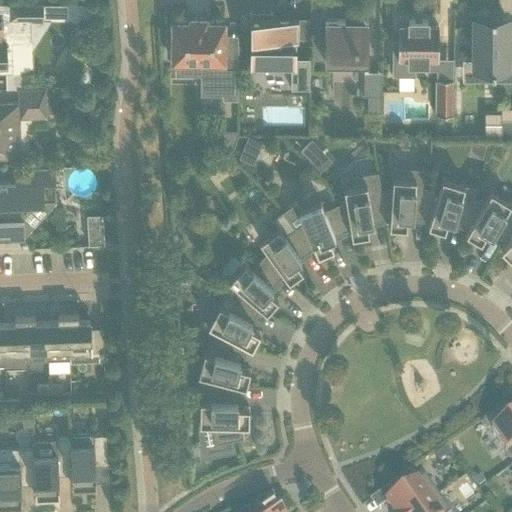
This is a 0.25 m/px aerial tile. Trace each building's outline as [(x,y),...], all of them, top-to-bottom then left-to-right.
[(0,71),(5,72),(10,72),(9,53),(5,54),(5,41),(30,40),(29,20),(43,20),(43,5),(8,5),(0,4),(0,71)] [(271,18),(271,12),(250,12),(249,38),(251,38),(251,44),(249,44),(249,65),(291,66),(290,89),(309,89),(309,58),(295,58),(295,39),(297,39),(298,18),(271,18)] [(473,49),(473,50),(475,50),(475,52),(474,52),(474,62),(475,62),(475,67),(479,67),(490,67),(490,74),(493,74),(493,77),(511,77),(511,56),(510,56),(506,56),(506,45),(508,45),(508,44),(506,44),(506,37),(506,33),(506,26),(506,24),(506,19),(494,19),(494,15),(490,15),(490,19),(475,19),(474,33),(475,33),(475,40),(473,40),(473,41),(473,49)] [(224,57),(224,21),(206,21),(206,17),(190,17),(190,21),(172,21),(171,61),(201,61),(201,95),(222,95),(222,100),(237,100),(238,58),(224,57)] [(367,20),(344,20),(325,20),(325,35),(321,35),(321,45),(325,45),(324,64),(367,65),(367,20)] [(427,25),(427,21),(408,21),(408,25),(397,25),(397,57),(393,57),(393,75),(414,75),(414,58),(438,59),(438,25),(427,25)] [(94,86),(93,68),(88,65),(83,66),(73,80),(73,86),(94,86)] [(381,72),(368,72),(364,72),(364,96),(367,96),(367,112),(381,112),(381,72)] [(453,116),(453,80),(436,79),(436,115),(453,116)] [(60,96),(45,97),(44,88),(19,89),(19,103),(0,103),(0,157),(16,157),(15,122),(19,122),(18,117),(46,116),(45,114),(55,114),(55,111),(58,111),(60,109),(60,96)] [(511,119),(500,120),(500,135),(511,135),(511,119)] [(224,132),(223,151),(229,151),(235,137),(235,132),(224,132)] [(247,136),(243,147),(257,153),(261,142),(247,136)] [(310,139),(300,150),(310,160),(320,150),(310,139)] [(35,202),(56,202),(54,167),(14,169),(15,183),(0,183),(0,237),(24,236),(23,216),(35,202)] [(425,217),(428,170),(392,167),(391,190),(381,192),(377,172),(384,219),(389,219),(388,226),(406,227),(407,216),(425,217)] [(447,219),(464,225),(473,198),(476,188),(442,178),(438,191),(427,190),(429,170),(428,170),(425,217),(429,218),(427,225),(444,230),(447,219)] [(366,222),(384,219),(377,172),(341,178),(345,201),(335,205),(345,231),(350,229),(351,236),(368,233),(366,222)] [(501,241),(511,222),(511,202),(490,190),(483,202),(473,198),(464,225),(469,226),(465,232),(480,241),(486,232),(501,241)] [(295,201),(282,211),(294,228),(310,250),(314,248),(317,254),(333,248),(329,237),(345,231),(335,205),(324,210),(320,200),(300,208),(295,201)] [(277,227),(259,240),(267,251),(260,259),(281,277),(283,274),(288,280),(302,270),(296,261),(310,250),(294,228),(282,211),(271,218),(277,227)] [(511,222),(501,241),(505,243),(500,249),(511,259),(511,222)] [(269,291),(281,277),(260,259),(252,268),(244,261),(228,279),(238,288),(233,298),(258,311),(260,307),(266,312),(277,298),(269,291)] [(249,327),(258,311),(233,298),(228,309),(218,304),(207,324),(219,331),(217,341),(208,338),(208,339),(243,348),(244,344),(251,348),(259,332),(249,327)] [(89,320),(78,320),(78,314),(68,315),(69,351),(91,350),(91,352),(103,351),(102,327),(90,328),(90,319),(89,319),(89,320)] [(69,360),(69,351),(68,315),(57,315),(57,321),(46,322),(48,361),(69,360)] [(48,361),(46,322),(35,322),(35,316),(24,317),(26,362),(48,361)] [(26,368),(26,362),(24,317),(14,317),(14,323),(3,323),(5,366),(5,369),(26,368)] [(239,366),(243,348),(208,339),(205,351),(203,351),(197,373),(210,377),(210,387),(199,387),(238,388),(238,384),(245,386),(249,369),(239,366)] [(61,384),(49,385),(49,394),(61,393),(61,384)] [(37,394),(49,394),(49,385),(36,385),(37,394)] [(237,406),(238,388),(199,387),(198,423),(212,423),(216,443),(243,437),(241,424),(248,424),(248,407),(237,406)] [(6,409),(19,409),(18,400),(6,400),(6,409)] [(511,414),(505,406),(483,421),(511,462),(511,414)] [(107,459),(107,439),(106,434),(69,435),(69,438),(72,487),(95,486),(94,460),(107,459)] [(72,487),(69,438),(69,435),(69,437),(56,438),(57,454),(33,454),(33,447),(36,496),(59,495),(57,469),(71,469),(71,487),(72,487)] [(35,496),(36,496),(33,447),(0,448),(0,505),(21,505),(20,479),(34,478),(35,496)] [(425,477),(417,483),(410,472),(387,488),(394,499),(385,505),(389,511),(414,511),(438,496),(425,477)] [(480,475),(473,480),(478,487),(485,482),(480,475)] [(449,511),(438,496),(414,511),(449,511)]
